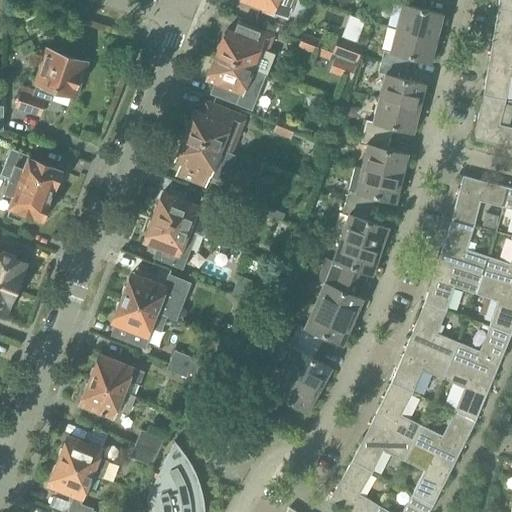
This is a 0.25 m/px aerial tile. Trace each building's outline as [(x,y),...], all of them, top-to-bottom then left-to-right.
[(241,0),(241,1),(286,18),(293,0),(241,0)] [(423,9),(425,0),(396,0),(396,2),(402,4),(397,28),(436,38),(442,14),(423,9)] [(511,0),(498,0),(498,9),(511,11),(511,0)] [(490,52),(511,56),(511,11),(498,9),(490,52)] [(350,15),(342,36),(357,41),(365,21),(350,15)] [(217,52),(217,54),(260,71),(274,35),(238,21),(234,31),(227,28),(221,42),(217,43),(215,48),(217,52)] [(384,50),(381,61),(408,68),(411,58),(430,62),(436,38),(397,28),(391,52),(384,50)] [(303,33),(297,48),(307,52),(312,37),(303,33)] [(336,54),(355,62),(357,63),(363,43),(357,41),(342,36),(339,35),(332,53),(336,54)] [(312,37),(307,52),(315,55),(318,47),(321,40),(312,37)] [(74,96),(86,63),(47,49),(33,90),(23,87),(16,107),(39,115),(44,100),(51,102),(55,90),(74,96)] [(483,96),(506,101),(510,76),(511,76),(511,56),(490,52),(483,96)] [(259,72),(260,71),(217,54),(215,58),(211,59),(209,64),(211,68),(206,80),(214,83),(210,94),(236,103),(240,93),(249,97),(259,72)] [(354,65),(355,62),(336,54),(329,72),(350,80),(356,66),(354,65)] [(408,68),(381,61),(378,72),(385,74),(379,97),(419,107),(425,84),(405,79),(408,68)] [(511,148),(511,127),(500,125),(506,101),(483,96),(472,139),(511,148)] [(413,132),(419,107),(379,97),(373,122),(367,120),(365,127),(364,130),(391,137),(393,127),(413,132)] [(185,132),(185,135),(229,152),(244,115),(206,101),(202,112),(194,109),(189,123),(186,124),(184,130),(185,132)] [(273,132),(282,135),(288,120),(279,117),(273,132)] [(293,130),(295,123),(288,120),(282,135),(290,138),(291,135),(306,142),(309,136),(293,130)] [(295,123),(293,130),(309,136),(312,130),(295,123)] [(391,137),(364,130),(365,127),(357,125),(355,133),(363,135),(361,142),(368,144),(362,168),(401,178),(407,154),(388,149),(391,137)] [(218,179),(229,152),(185,135),(183,138),(180,140),(178,144),(180,148),(177,155),(183,157),(176,175),(205,186),(209,175),(218,179)] [(0,175),(9,179),(9,178),(52,196),(62,171),(29,158),(30,156),(11,148),(0,175)] [(349,190),(347,200),(373,208),(376,197),(395,202),(401,178),(362,168),(356,192),(349,190)] [(502,207),(507,187),(463,176),(452,219),(474,226),(480,201),(502,207)] [(52,196),(9,178),(9,179),(3,193),(12,196),(8,207),(11,208),(8,216),(20,221),(23,213),(42,221),(52,196)] [(511,187),(507,187),(502,207),(511,209),(511,187)] [(154,213),(153,216),(197,232),(205,236),(218,202),(202,196),(198,205),(163,191),(158,204),(155,206),(153,211),(154,213)] [(255,216),(260,203),(251,200),(246,213),(255,216)] [(369,220),(373,208),(347,200),(346,201),(343,212),(349,214),(341,237),(380,250),(388,227),(369,220)] [(268,206),(260,203),(255,216),(263,219),(268,206)] [(482,225),(494,229),(498,216),(486,213),(482,225)] [(187,260),(197,232),(153,216),(152,220),(149,221),(147,226),(148,230),(143,242),(157,248),(153,258),(183,269),(187,260)] [(438,261),(482,275),(488,256),(467,249),(474,226),(452,219),(438,261)] [(302,224),(298,236),(307,239),(312,227),(302,224)] [(0,283),(11,288),(21,262),(0,253),(0,230),(0,283)] [(372,274),(380,250),(341,237),(333,261),(327,258),(323,269),(348,279),(359,283),(359,282),(360,278),(354,275),(356,271),(360,270),(372,274)] [(488,256),(482,275),(511,285),(511,257),(510,263),(488,256)] [(425,302),(447,310),(454,287),(476,294),(482,275),(438,261),(425,302)] [(344,290),(348,279),(323,269),(318,280),(325,282),(315,305),(352,321),(362,298),(344,290)] [(121,297),(168,315),(178,291),(184,294),(189,282),(168,274),(164,284),(134,273),(130,282),(127,281),(121,297)] [(232,292),(257,302),(264,285),(239,275),(232,292)] [(511,285),(482,275),(476,294),(498,301),(489,326),(511,334),(511,332),(511,285)] [(0,313),(0,314),(11,288),(0,283),(0,313)] [(168,316),(168,315),(121,297),(115,314),(118,315),(114,325),(115,325),(111,335),(141,346),(149,326),(159,330),(165,315),(168,316)] [(450,361),(458,342),(437,333),(447,310),(425,302),(408,343),(450,361)] [(342,344),(352,321),(315,305),(305,328),(298,325),(294,335),(318,347),(324,336),(342,344)] [(511,334),(489,326),(479,351),(458,342),(450,361),(493,379),(511,334)] [(318,347),(294,335),(288,345),(295,348),(283,370),(319,390),(331,368),(313,358),(318,347)] [(408,343),(391,383),(412,393),(422,370),(443,378),(450,361),(408,343)] [(190,371),(192,372),(195,373),(196,371),(200,360),(174,351),(169,364),(190,371)] [(90,376),(89,379),(135,397),(144,370),(100,353),(94,366),(90,367),(88,372),(90,376)] [(454,411),(475,421),(493,379),(450,361),(443,378),(464,387),(454,411)] [(187,378),(190,371),(169,364),(167,370),(187,378)] [(307,412),(319,390),(283,370),(271,392),(265,388),(260,398),(284,412),(289,402),(307,412)] [(129,413),(135,397),(89,379),(88,382),(84,382),(82,388),(84,392),(79,404),(114,418),(117,409),(129,413)] [(391,383),(371,422),(412,442),(421,425),(401,415),(412,393),(391,383)] [(442,435),(421,425),(412,442),(454,463),(475,421),(454,411),(442,435)] [(501,413),(499,420),(508,422),(510,415),(501,413)] [(352,461),(372,472),(383,450),(403,460),(412,442),(371,422),(352,461)] [(157,452),(164,438),(141,429),(135,443),(157,452)] [(59,457),(58,460),(91,473),(101,477),(108,460),(98,456),(101,447),(68,434),(63,447),(60,448),(57,454),(59,457)] [(176,442),(174,441),(147,498),(149,510),(150,511),(149,511),(204,511),(204,499),(201,486),(196,473),(190,461),(183,450),(181,449),(176,442)] [(412,442),(403,460),(424,470),(412,494),(433,506),(454,463),(412,442)] [(151,465),(157,452),(135,443),(129,457),(151,465)] [(81,499),(91,473),(58,460),(56,463),(53,465),(51,470),(52,473),(47,486),(72,496),(66,511),(68,511),(90,511),(92,509),(79,503),(81,499)] [(350,511),(374,511),(379,505),(360,494),(372,472),(352,461),(329,500),(350,511)] [(429,511),(433,506),(412,494),(401,511),(390,511),(379,505),(374,511),(429,511)]
